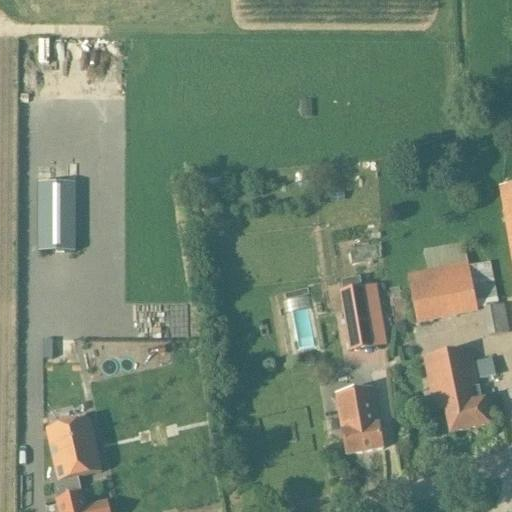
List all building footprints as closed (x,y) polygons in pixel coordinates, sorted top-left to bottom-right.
[(39,184),(39,252),(75,253),(75,185),(39,184)] [(511,186),(498,189),(511,267),(511,186)] [(212,194),(199,210),(206,216),(220,200),(212,194)] [(468,264),(427,273),(406,277),(417,327),(478,314),(477,311),(482,310),(488,337),(510,333),(504,306),(498,307),(490,264),(469,268),(468,264)] [(348,337),(350,353),(385,347),(375,288),(364,290),(340,294),(348,337)] [(309,334),(310,304),(297,303),(295,333),(309,334)] [(139,313),(48,316),(51,395),(104,393),(104,402),(143,400),(139,313)] [(490,427),(485,401),(481,402),(470,350),(423,360),(435,413),(445,411),(450,436),(490,427)] [(495,377),(491,360),(477,363),(481,380),(495,377)] [(346,457),(383,451),(373,390),(336,396),(346,457)] [(91,421),(45,431),(56,475),(51,476),(59,511),(108,511),(106,504),(86,509),(83,497),(82,497),(78,480),(103,474),(91,421)] [(114,467),(159,460),(154,428),(142,430),(140,422),(108,428),(114,467)] [(162,511),(156,477),(113,486),(118,511),(162,511)]
